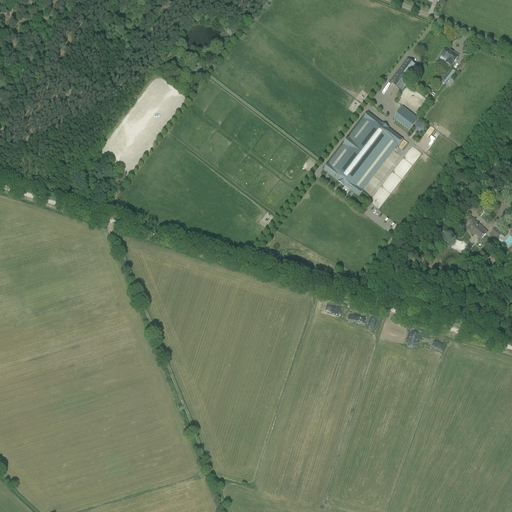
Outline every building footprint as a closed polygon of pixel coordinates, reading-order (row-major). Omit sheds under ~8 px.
[(458,57),(446,48),(445,51),(443,50),(441,53),(442,54),(441,56),(447,60),(445,63),(451,67),(453,64),(453,65),(456,61),(458,57)] [(416,66),(408,59),(390,83),(398,89),(402,91),(409,82),(405,79),(406,79),(405,78),(415,65),(416,66)] [(442,77),(439,81),(445,85),(455,72),(451,69),(444,78),(442,77)] [(402,107),(393,119),(409,132),(419,120),(402,107)] [(364,119),(349,138),(348,138),(343,145),(343,146),(328,164),(323,170),(338,181),(338,182),(344,186),(358,197),(363,191),(362,191),(398,145),(398,146),(403,140),(388,129),(389,128),(383,124),(382,124),(368,113),(363,119),(364,119)] [(487,233),(480,227),(479,226),(469,217),(466,221),(470,225),(465,230),(469,233),(469,232),(474,236),(474,235),(477,238),(478,245),(482,245),(482,239),(483,236),(487,233)] [(501,217),(496,223),(497,224),(501,228),(507,222),(501,217)] [(498,238),(501,235),(498,232),(494,228),(491,232),(498,238)] [(340,317),(359,322),(361,315),(342,310),(340,317)]
